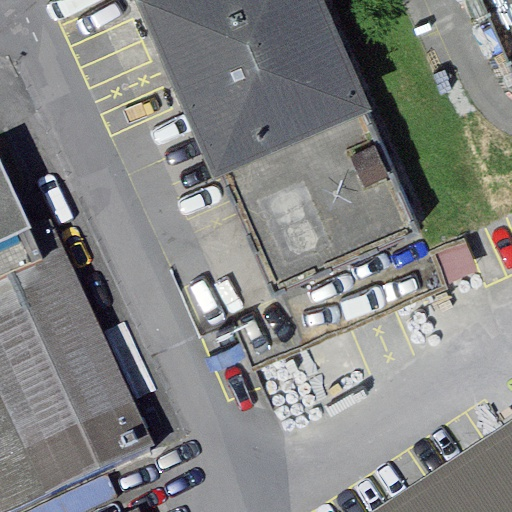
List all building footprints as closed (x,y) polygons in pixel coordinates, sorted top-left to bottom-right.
[(313,0),(134,0),(128,3),(203,183),(362,117),(313,0)] [(511,0),(463,0),(511,114),(511,0)] [(0,382),(53,504),(160,457),(60,231),(38,241),(0,157),(0,382)] [(260,271),(405,224),(387,167),(359,176),(371,215),(295,239),(283,200),(260,208),(266,224),(247,230),(260,271)] [(0,382),(0,511),(34,511),(53,504),(0,382)] [(511,511),(511,443),(407,511),(511,511)]
